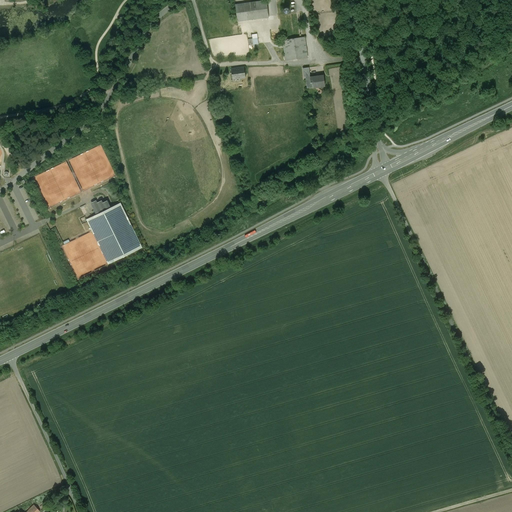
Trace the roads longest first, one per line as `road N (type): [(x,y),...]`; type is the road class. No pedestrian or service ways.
road 1 (secondary): [(8,356),(381,171)]
road 2 (unclassified): [(511,454),(381,171)]
road 3 (unclassified): [(183,0),(150,27),(100,109),(0,190)]
road 4 (unclassified): [(79,511),(8,356)]
road 5 (unclassified): [(354,0),(377,141)]
